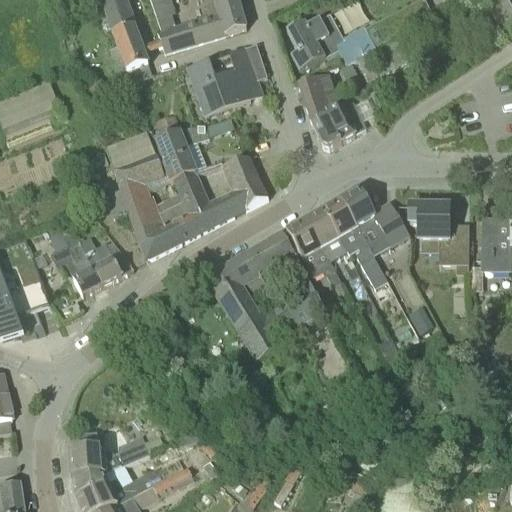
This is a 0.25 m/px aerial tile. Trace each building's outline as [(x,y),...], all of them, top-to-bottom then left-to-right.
[(144,0),(97,0),(117,53),(111,56),(126,91),(152,81),(148,70),(150,69),(129,6),(144,0)] [(149,0),(162,44),(160,45),(166,60),(247,35),(236,0),(212,0),(217,18),(176,31),(172,19),(175,18),(169,0),(149,0)] [(505,0),(493,0),(484,5),(490,16),(509,6),(505,0)] [(479,2),(464,11),(470,22),(485,14),(479,2)] [(511,11),(509,6),(490,16),(495,27),(511,17),(511,11)] [(511,17),(495,27),(501,37),(511,31),(511,17)] [(340,37),(331,20),(308,32),(306,29),(289,38),(300,59),(293,62),(300,77),(325,64),(317,49),(340,37)] [(356,66),(366,60),(376,55),(364,34),(335,49),(347,71),(356,66)] [(384,77),(407,65),(406,63),(424,55),(415,38),(374,58),(384,77)] [(250,106),(245,90),(268,83),(257,50),(231,59),(237,76),(216,83),(210,66),(188,74),(206,122),(250,106)] [(366,60),(356,66),(367,86),(377,81),(366,60)] [(354,97),(364,93),(359,81),(348,87),(354,97)] [(313,132),(328,126),(326,122),(340,114),(328,82),(299,92),(313,132)] [(0,126),(5,139),(62,117),(51,88),(0,108),(0,126)] [(328,126),(313,132),(324,155),(330,156),(366,135),(366,134),(367,134),(353,107),(340,114),(326,122),(328,126)] [(154,130),(159,144),(182,136),(177,122),(154,130)] [(188,153),(199,149),(211,144),(207,131),(194,135),(193,132),(182,136),(159,144),(155,146),(166,180),(170,190),(171,189),(179,186),(195,179),(197,178),(188,153)] [(269,204),(266,199),(250,164),(224,171),(224,169),(208,175),(197,178),(195,179),(179,186),(183,196),(155,211),(151,200),(146,188),(165,181),(151,142),(149,137),(107,153),(121,198),(106,205),(114,225),(130,218),(146,265),(148,268),(269,204)] [(342,205),(368,253),(384,244),(389,253),(409,241),(390,209),(374,219),(360,194),(342,205)] [(323,217),(346,259),(348,258),(350,261),(359,255),(360,257),(356,264),(374,295),(388,289),(368,253),(342,205),(323,217)] [(449,230),(449,207),(409,207),(409,225),(419,225),(419,243),(442,243),(442,254),(469,254),(469,227),(455,227),(455,230),(449,230)] [(306,227),(329,269),(346,259),(323,217),(306,227)] [(511,279),(511,222),(511,223),(511,227),(483,227),(483,276),(469,276),(473,337),(480,337),(479,302),(484,302),(483,280),(511,279)] [(329,269),(306,227),(287,238),(313,284),(323,278),(332,295),(341,290),(329,269)] [(52,243),(61,237),(58,231),(48,234),(52,243)] [(103,293),(82,250),(72,231),(61,237),(52,243),(50,244),(57,256),(60,255),(68,271),(76,286),(75,287),(84,303),(103,293)] [(283,241),(208,285),(255,368),(287,350),(280,338),(322,310),(283,241)] [(82,250),(103,293),(134,276),(126,261),(115,267),(106,250),(97,255),(92,245),(82,250)] [(0,338),(1,341),(22,338),(16,322),(53,308),(36,268),(2,281),(0,276),(0,338)] [(418,344),(429,338),(428,327),(421,314),(406,321),(418,344)] [(358,324),(352,328),(357,336),(363,332),(358,324)] [(511,327),(490,343),(505,365),(506,366),(511,361),(511,351),(509,346),(511,343),(511,327)] [(420,390),(457,370),(441,341),(404,361),(420,390)] [(505,365),(490,343),(474,354),(480,361),(462,373),(472,388),(505,365)] [(397,353),(383,360),(388,369),(401,363),(397,353)] [(0,429),(9,428),(11,427),(2,379),(0,379),(0,429)] [(446,397),(438,400),(442,410),(450,407),(446,397)] [(511,437),(511,401),(503,409),(511,421),(511,427),(505,434),(509,440),(511,437)] [(351,452),(328,420),(293,444),(315,475),(351,452)] [(187,453),(202,445),(210,441),(203,433),(182,445),(187,453)] [(75,496),(106,482),(125,471),(135,466),(135,467),(150,459),(142,441),(119,451),(119,458),(116,460),(105,452),(71,455),(72,483),(75,496)] [(210,441),(202,445),(211,462),(214,460),(222,456),(210,441)] [(461,463),(463,446),(445,443),(443,461),(461,463)] [(177,447),(181,456),(187,453),(182,445),(177,447)] [(222,456),(214,460),(229,477),(236,471),(222,456)] [(361,511),(366,502),(376,479),(380,469),(362,461),(343,506),(358,511),(361,511)] [(216,488),(223,484),(210,465),(204,470),(216,488)] [(147,511),(195,487),(190,476),(153,494),(118,511),(147,511)] [(79,511),(118,511),(153,494),(146,479),(123,492),(118,483),(109,488),(106,482),(75,496),(77,504),(79,511)] [(257,511),(271,488),(262,483),(245,511),(257,511)] [(0,491),(0,511),(20,511),(18,489),(0,491)]
